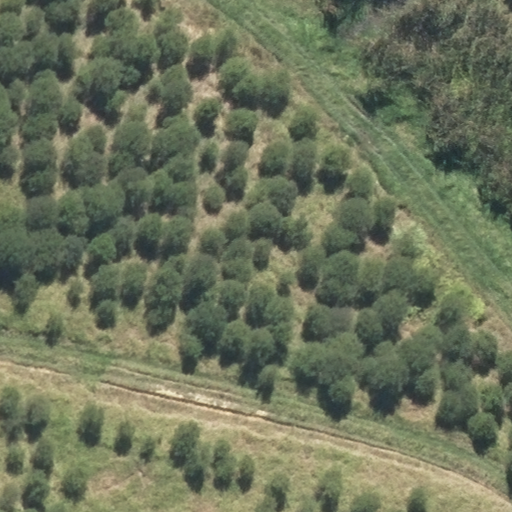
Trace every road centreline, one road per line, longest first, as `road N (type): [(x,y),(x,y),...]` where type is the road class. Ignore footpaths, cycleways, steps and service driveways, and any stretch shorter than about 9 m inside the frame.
road 1 (track): [(511,503),(420,462),(227,404),(0,373)]
road 2 (track): [(238,0),(511,247)]
road 3 (track): [(436,0),(305,60)]
